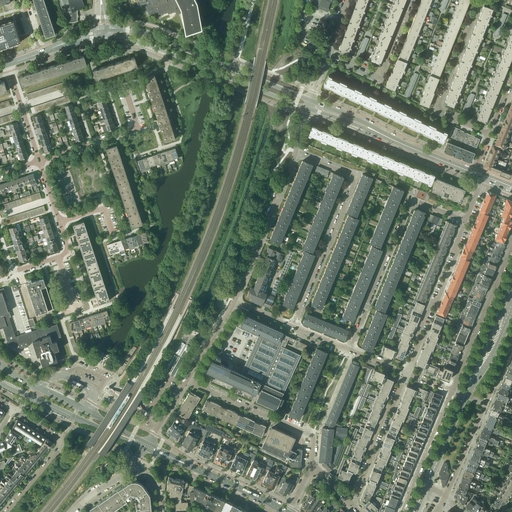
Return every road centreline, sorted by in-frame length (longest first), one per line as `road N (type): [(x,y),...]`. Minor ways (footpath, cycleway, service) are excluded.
road 1 (residential): [(295,152),(353,182),(292,326)]
road 2 (residential): [(465,220),(410,200),(349,349)]
road 3 (secondary): [(102,38),(145,44),(308,108)]
road 4 (secondary): [(310,100),(149,34),(106,30)]
road 5 (residential): [(479,0),(439,108),(488,134)]
road 6 (residential): [(445,496),(511,340)]
road 7 (tertiary): [(148,443),(0,366)]
road 8 (residential): [(311,463),(313,435),(187,379)]
road 9 (residential): [(407,372),(465,220)]
road 10 (residential): [(234,302),(295,152)]
road 11 (tertiary): [(0,382),(144,448)]
road 12 (residential): [(511,247),(451,389)]
road 13 (residential): [(5,511),(59,445),(14,409)]
road 14 (residential): [(407,372),(350,503)]
road 15 (residential): [(38,161),(138,126),(126,92)]
road 16 (residential): [(451,389),(400,511)]
road 17 (residential): [(327,52),(382,69),(410,0)]
road 18 (secondary): [(511,278),(467,390)]
